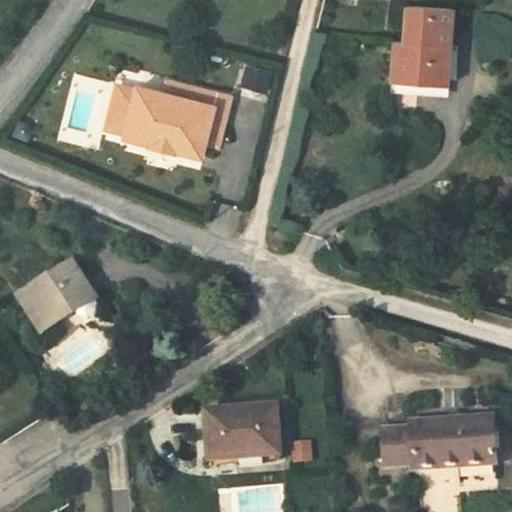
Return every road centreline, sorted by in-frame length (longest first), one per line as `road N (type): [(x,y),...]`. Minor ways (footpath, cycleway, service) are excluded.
road 1 (residential): [(0,501),(269,324),(294,278)]
road 2 (residential): [(0,157),(294,278)]
road 3 (residential): [(294,278),(511,342)]
